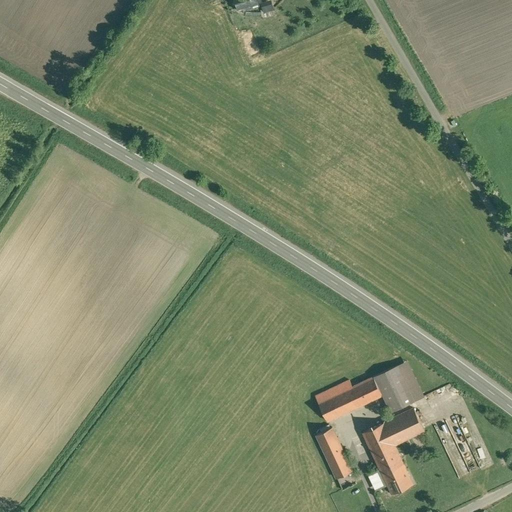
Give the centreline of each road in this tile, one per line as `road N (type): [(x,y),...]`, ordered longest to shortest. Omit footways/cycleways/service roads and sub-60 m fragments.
road 1 (secondary): [(511,408),(288,252),(0,84)]
road 2 (unclassified): [(511,249),(366,0)]
